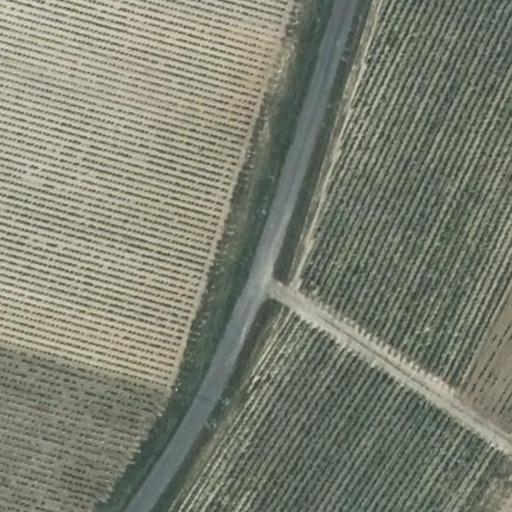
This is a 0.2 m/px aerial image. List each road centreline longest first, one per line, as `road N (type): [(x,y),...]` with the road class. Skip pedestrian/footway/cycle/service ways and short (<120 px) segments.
road 1 (unclassified): [(350,0),(264,281),(175,463),(141,511)]
road 2 (track): [(511,445),(264,281)]
